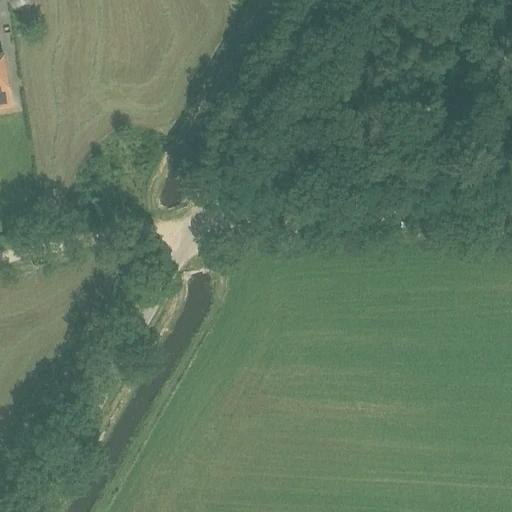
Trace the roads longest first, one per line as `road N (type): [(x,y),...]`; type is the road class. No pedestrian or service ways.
road 1 (unclassified): [(36,511),(326,0)]
road 2 (track): [(202,221),(511,210)]
road 3 (track): [(0,261),(171,229),(195,233)]
